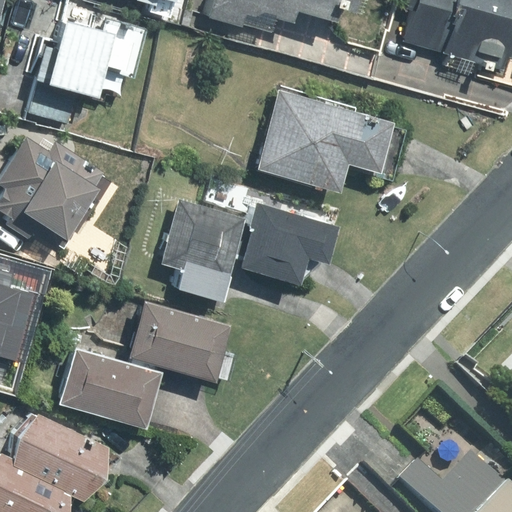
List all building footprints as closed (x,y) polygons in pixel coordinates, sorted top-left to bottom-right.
[(89,99),(97,69),(121,76),(135,22),(54,0),(24,0),(12,46),(36,53),(20,114),(63,126),(71,94),(89,99)] [(203,0),(202,8),(281,28),(287,5),(326,15),(329,4),(339,7),(340,0),(203,0)] [(408,8),(400,34),(508,64),(511,49),(511,0),(394,0),(393,4),(408,8)] [(273,81),(250,160),(331,183),(339,152),(371,161),(384,113),(273,81)] [(0,205),(52,241),(104,167),(53,131),(46,141),(23,125),(0,157),(0,205)] [(238,210),(175,192),(158,250),(179,256),(173,279),(215,291),(238,210)] [(329,217),(250,195),(231,259),(294,277),(302,248),(319,253),(329,217)] [(0,262),(0,342),(7,344),(24,285),(1,278),(5,264),(0,262)] [(140,293),(123,346),(208,373),(225,320),(140,293)] [(68,339),(53,394),(137,417),(153,362),(68,339)] [(511,380),(502,391),(511,401),(511,380)] [(95,442),(27,409),(0,433),(0,511),(53,511),(64,497),(72,497),(95,473),(95,442)] [(416,459),(396,479),(430,511),(511,511),(511,487),(471,448),(439,481),(416,459)]
